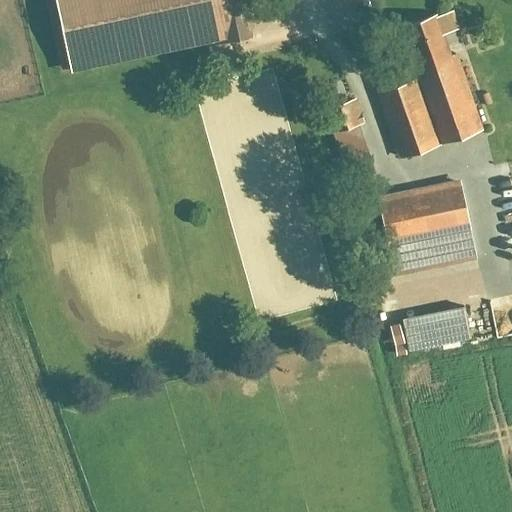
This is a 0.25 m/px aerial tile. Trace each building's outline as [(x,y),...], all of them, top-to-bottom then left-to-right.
[(66,0),(83,77),(260,37),(251,0),(66,0)] [(456,13),(408,31),(452,147),(500,128),(456,13)] [(379,98),(403,159),(439,145),(416,84),(379,98)] [(322,108),(334,145),(369,133),(356,97),(322,108)] [(380,205),(397,278),(484,258),(468,185),(380,205)] [(406,326),(412,354),(474,342),(469,314),(406,326)]
